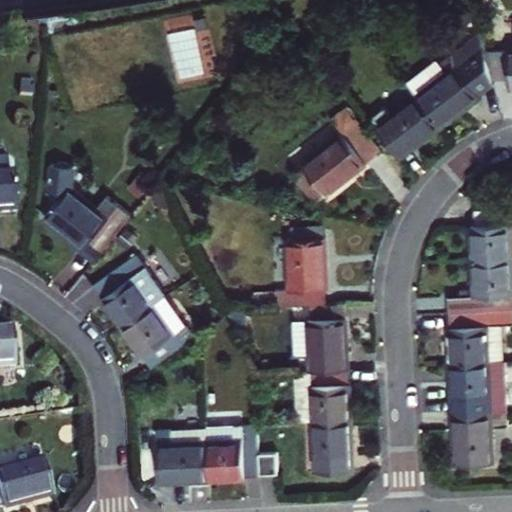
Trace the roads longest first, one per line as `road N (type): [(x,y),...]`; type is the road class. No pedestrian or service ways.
road 1 (residential): [(405,511),(395,291),(403,250),(422,207),(452,171),(511,139)]
road 2 (residential): [(0,280),(70,328),(101,371),(114,511)]
